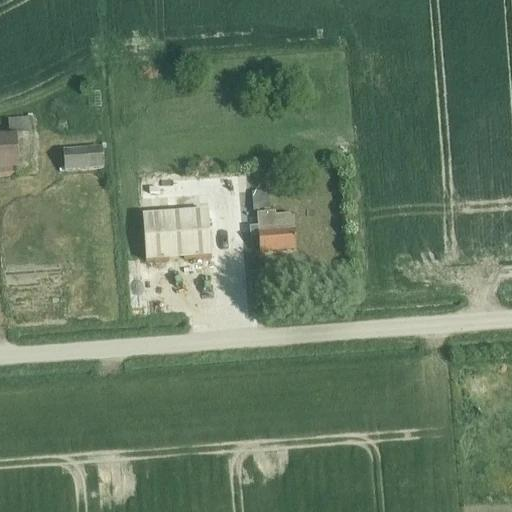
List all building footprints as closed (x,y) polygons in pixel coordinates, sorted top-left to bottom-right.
[(0,139),(0,177),(36,175),(35,136),(34,136),(33,120),(8,122),(7,139),(0,139)] [(63,153),(65,174),(103,171),(102,150),(63,153)] [(251,194),(253,213),(269,211),(268,193),(251,194)] [(142,219),(145,264),(211,259),(208,214),(142,219)] [(258,238),(260,256),(296,253),(293,217),(275,218),(275,215),(257,216),(257,228),(249,229),(250,238),(258,238)]
